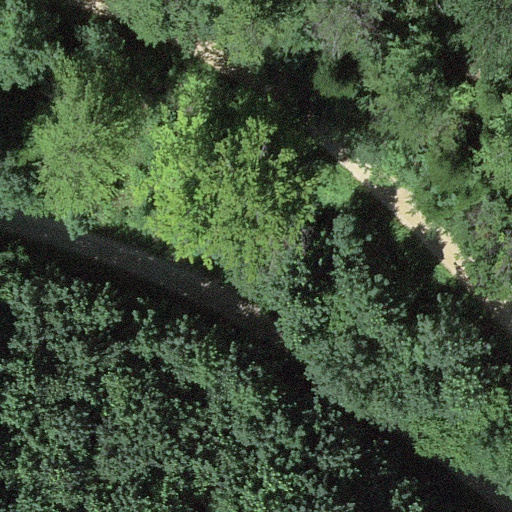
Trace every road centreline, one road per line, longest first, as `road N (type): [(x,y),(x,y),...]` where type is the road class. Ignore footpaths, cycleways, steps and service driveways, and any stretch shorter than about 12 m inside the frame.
road 1 (track): [(511,505),(266,323),(132,259),(0,215)]
road 2 (track): [(511,320),(353,154),(181,37),(74,0)]
